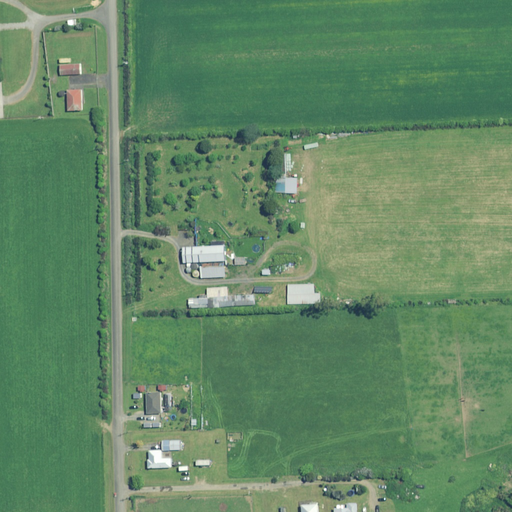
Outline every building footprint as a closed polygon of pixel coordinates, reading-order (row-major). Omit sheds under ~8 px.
[(82,74),(82,64),(61,65),(62,75),(82,74)] [(59,83),(50,84),(50,93),(59,92),(59,83)] [(69,111),(84,111),(84,101),(84,89),(69,90),(69,111)] [(288,179),(277,178),(276,193),(288,193),(288,179)] [(187,262),(192,262),(227,262),(227,242),(213,242),(213,246),(184,247),(184,262),(187,262)] [(226,267),(204,267),(204,278),(227,277),(226,267)] [(316,294),(316,285),(289,285),(289,304),(324,304),(323,294),(316,294)] [(190,309),(255,305),(255,295),(229,296),(228,287),(208,289),(209,297),(189,298),(190,309)] [(163,414),(163,393),(148,393),(148,414),(163,414)] [(182,450),(182,441),(163,441),(163,451),(182,450)] [(163,458),(162,451),(150,451),(151,460),(149,460),(149,468),(173,468),(172,458),(163,458)]
